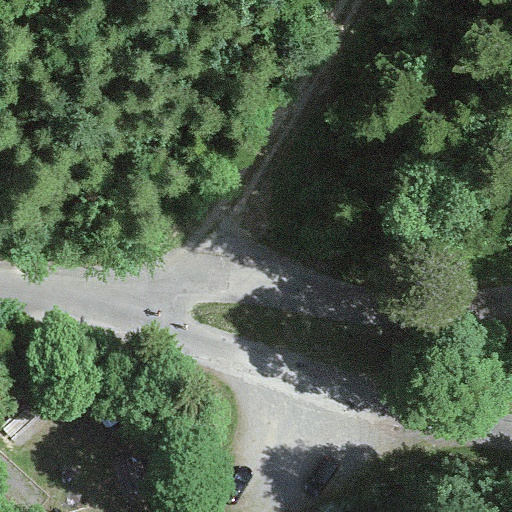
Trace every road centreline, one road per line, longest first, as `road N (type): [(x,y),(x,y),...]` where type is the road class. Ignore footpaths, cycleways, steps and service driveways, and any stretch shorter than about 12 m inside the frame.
road 1 (unclassified): [(511,430),(333,390),(195,340),(115,294)]
road 2 (unclassified): [(115,294),(177,274),(377,302),(475,303),(511,295)]
road 3 (track): [(350,0),(328,50),(177,274)]
road 4 (track): [(209,511),(333,390)]
